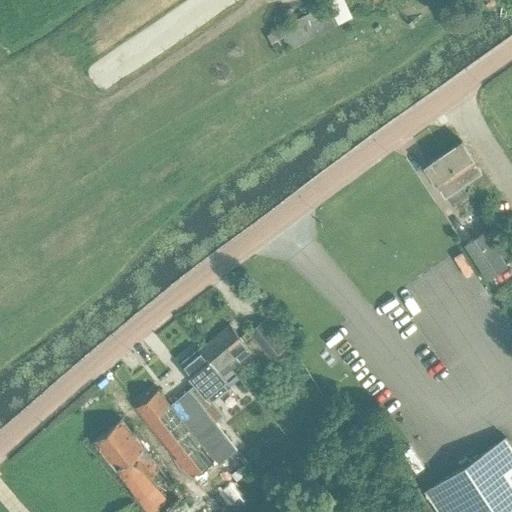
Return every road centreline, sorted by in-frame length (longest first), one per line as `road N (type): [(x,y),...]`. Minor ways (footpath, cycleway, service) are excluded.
road 1 (tertiary): [(0,448),(171,301),(511,50)]
road 2 (track): [(66,129),(260,0)]
